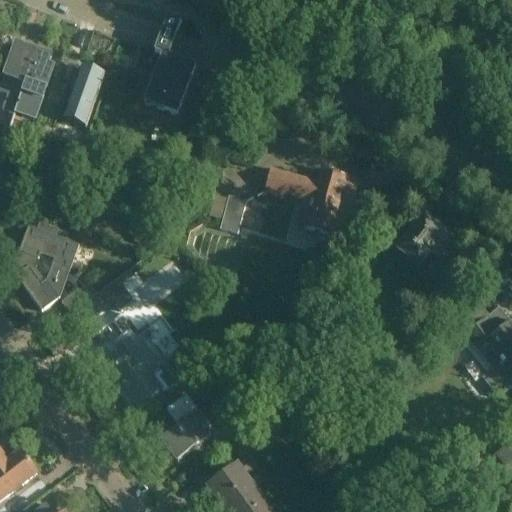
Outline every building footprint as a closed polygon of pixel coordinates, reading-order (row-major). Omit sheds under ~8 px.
[(160,57),(142,105),(146,106),(143,115),(172,127),(165,145),(178,150),(189,124),(176,118),(176,117),(193,71),(194,69),(167,59),(170,52),(177,34),(178,32),(180,24),(168,20),(165,27),(164,29),(158,47),(155,54),(155,55),(160,57)] [(3,77),(0,83),(0,94),(5,96),(0,110),(0,111),(11,116),(7,126),(8,126),(24,84),(35,53),(33,52),(32,50),(27,48),(24,49),(14,45),(3,77)] [(24,84),(8,126),(19,130),(23,118),(35,122),(52,69),(46,67),(49,58),(47,58),(46,55),(40,53),(38,54),(35,53),(24,84)] [(81,69),(62,122),(85,130),(104,77),(81,69)] [(66,98),(50,93),(42,116),(58,121),(66,98)] [(346,180),(346,178),(321,171),(317,184),(270,171),(264,194),(282,199),(283,195),(305,201),(297,227),(330,237),(342,192),(355,196),(358,184),(346,180)] [(165,201),(154,197),(151,204),(162,208),(165,201)] [(246,202),(229,198),(228,201),(214,198),(208,219),(222,222),(220,231),(237,236),(246,202)] [(459,244),(424,217),(396,253),(419,270),(431,255),(443,265),(459,244)] [(41,257),(60,264),(68,244),(55,239),(58,231),(40,224),(37,232),(29,229),(14,269),(15,269),(14,272),(17,276),(15,278),(41,314),(60,301),(37,268),(41,257)] [(139,231),(134,245),(153,251),(158,237),(139,231)] [(134,290),(163,273),(156,261),(126,278),(134,290)] [(119,315),(134,304),(118,282),(87,304),(97,318),(113,307),(119,315)] [(80,292),(62,305),(70,315),(88,303),(80,292)] [(475,309),(445,339),(453,348),(464,340),(490,372),(481,381),(498,401),(511,389),(511,326),(499,310),(485,321),(475,309)] [(323,343),(314,334),(305,343),(315,352),(323,343)] [(128,365),(110,378),(122,394),(125,392),(137,409),(159,393),(161,395),(158,397),(167,409),(199,386),(187,371),(173,381),(163,366),(159,369),(146,351),(140,356),(137,353),(128,340),(116,349),(128,365)] [(384,352),(363,365),(378,389),(399,376),(384,352)] [(178,429),(161,442),(178,464),(209,441),(213,446),(222,439),(210,422),(206,425),(198,414),(198,415),(186,399),(166,413),(178,429)] [(232,449),(241,462),(267,442),(258,430),(232,449)] [(511,462),(511,445),(498,457),(506,467),(511,462)] [(0,504),(2,502),(37,476),(20,454),(7,464),(4,460),(0,454),(0,504)] [(461,464),(462,466),(453,474),(470,495),(480,487),(481,489),(489,482),(469,457),(461,464)] [(207,489),(223,511),(236,511),(258,496),(244,477),(257,468),(249,458),(207,489)] [(350,475),(364,492),(379,480),(364,463),(350,475)] [(373,492),(364,499),(371,508),(380,501),(373,492)] [(269,511),(258,496),(236,511),(269,511)]
